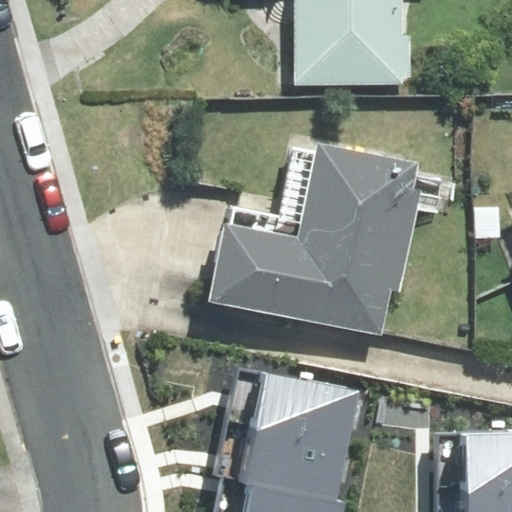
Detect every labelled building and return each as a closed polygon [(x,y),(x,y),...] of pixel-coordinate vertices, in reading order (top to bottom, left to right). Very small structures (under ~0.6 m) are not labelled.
[(292,0),(293,85),(383,84),(381,0),(292,0)] [(367,327),(395,187),(304,169),(286,257),(214,243),(203,295),(367,327)] [(348,373),(250,358),(241,413),(339,429),(348,373)] [(339,429),(241,413),(231,469),(239,471),(329,485),(339,429)] [(511,416),(450,419),(451,475),(511,473),(511,416)] [(329,485),(239,471),(232,511),(333,511),(338,487),(329,485)] [(511,511),(511,473),(451,475),(452,511),(511,511)]
